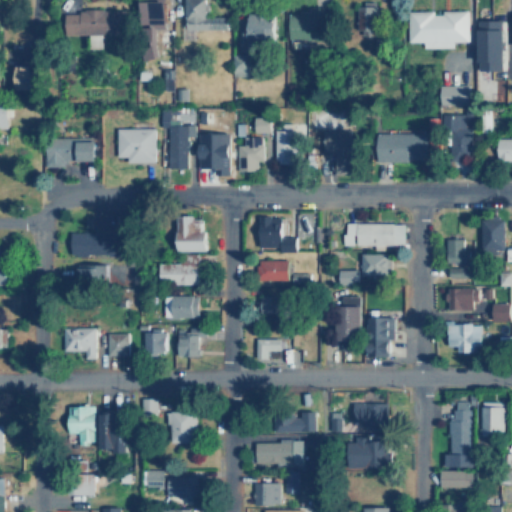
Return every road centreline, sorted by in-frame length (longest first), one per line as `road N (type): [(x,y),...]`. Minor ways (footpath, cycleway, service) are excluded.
road 1 (residential): [(511,194),(71,195),(55,199),(38,222),(0,221)]
road 2 (residential): [(511,377),(0,380)]
road 3 (residential): [(417,511),(416,196)]
road 4 (residential): [(227,511),(228,197)]
road 5 (residential): [(37,511),(38,222)]
